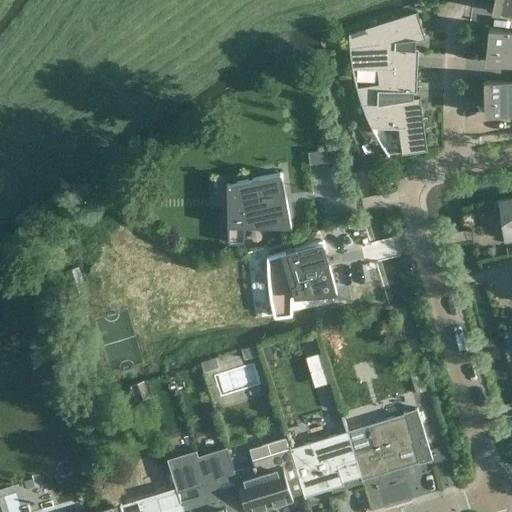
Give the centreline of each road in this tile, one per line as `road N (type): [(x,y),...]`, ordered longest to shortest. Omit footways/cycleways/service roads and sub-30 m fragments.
road 1 (residential): [(490,492),(408,194),(419,174),(456,166)]
road 2 (residential): [(456,166),(456,16)]
